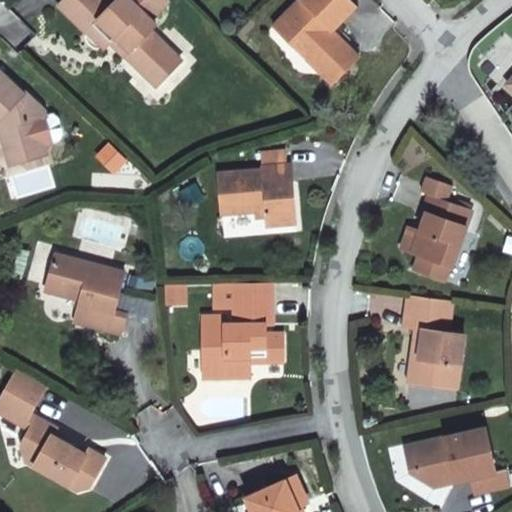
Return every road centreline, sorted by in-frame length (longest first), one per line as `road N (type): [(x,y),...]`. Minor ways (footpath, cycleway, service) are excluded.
road 1 (residential): [(344,416),(335,380),(335,225),(384,116),(444,45)]
road 2 (residential): [(163,443),(244,439),(344,416)]
road 3 (residential): [(511,176),(471,120),(444,45)]
